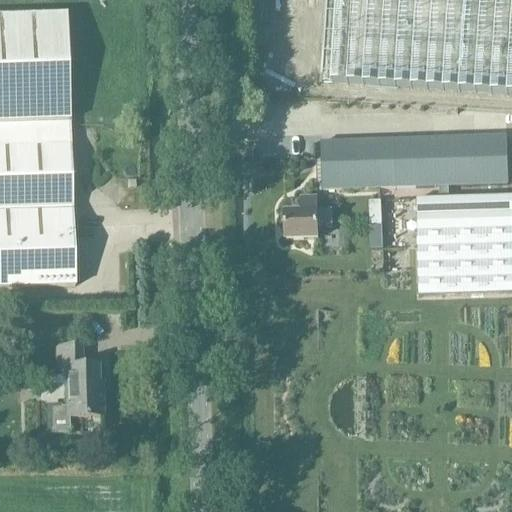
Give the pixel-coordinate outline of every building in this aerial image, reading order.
[(0,0),(0,12),(16,13),(16,4),(4,3),(3,0),(0,0)] [(511,0),(325,0),(320,83),(511,95),(511,0)] [(0,17),(0,289),(75,288),(68,16),(0,17)] [(401,144),(321,146),(322,193),(402,190),(401,144)] [(511,199),(508,199),(417,202),(419,283),(420,298),(511,295),(511,199)] [(300,205),(300,218),(283,219),(283,246),(317,245),(317,234),(332,233),(332,218),(316,218),(315,205),(300,205)] [(55,349),(56,378),(64,378),(65,421),(101,420),(100,395),(98,395),(97,368),(82,368),(81,348),(55,349)]
